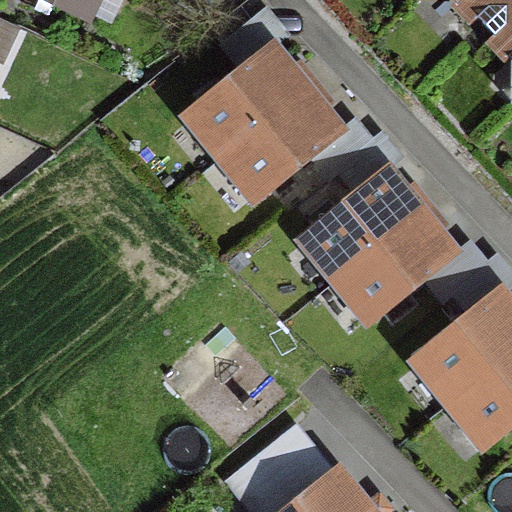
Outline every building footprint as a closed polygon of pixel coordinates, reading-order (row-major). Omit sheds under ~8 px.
[(117,0),(36,0),(84,23),(89,12),(108,20),(117,0)] [(511,0),(451,0),(452,4),(470,23),(473,20),(491,39),(488,41),(506,61),(511,60),(511,0)] [(269,49),(187,115),(255,199),(338,133),(313,103),(297,83),(269,49)] [(370,322),(452,255),(430,228),(410,204),(384,171),(301,237),(370,322)] [(511,423),(511,310),(498,294),(415,360),(484,446),(511,423)] [(247,466),(223,485),(243,509),(266,490),(247,466)] [(362,511),(332,475),(285,511),(362,511)]
